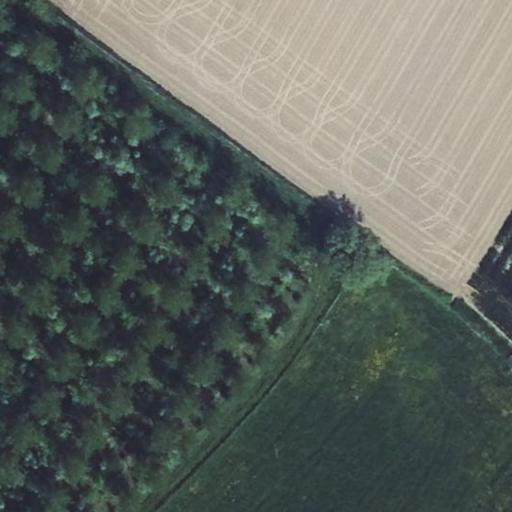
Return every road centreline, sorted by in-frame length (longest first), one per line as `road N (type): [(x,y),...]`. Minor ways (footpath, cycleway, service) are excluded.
road 1 (track): [(511,362),(384,240),(138,511)]
road 2 (track): [(384,240),(63,0)]
